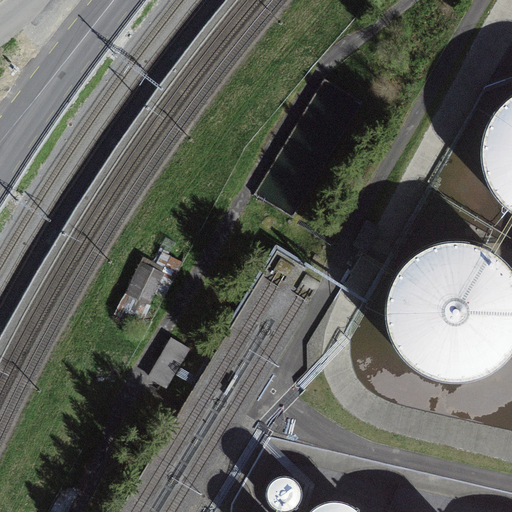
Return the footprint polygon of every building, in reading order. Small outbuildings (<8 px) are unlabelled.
[(511,106),(510,108),(495,127),(488,151),(489,175),(499,197),(511,211),(511,106)] [(379,229),(368,223),(357,246),(367,251),(379,229)] [(511,272),(500,261),(479,252),(457,250),(434,255),(413,268),(398,288),(391,311),(392,335),(402,357),(418,375),(440,387),(462,390),(483,386),(503,376),(511,366),(511,272)] [(148,315),(159,266),(137,260),(125,309),(148,315)] [(189,347),(172,338),(150,378),(166,387),(189,347)] [(278,485),(273,489),(270,493),(269,499),(269,504),(272,509),(274,511),(298,511),(300,511),(303,505),(304,500),(303,494),(300,489),(295,485),(290,483),(284,483),(278,485)]
